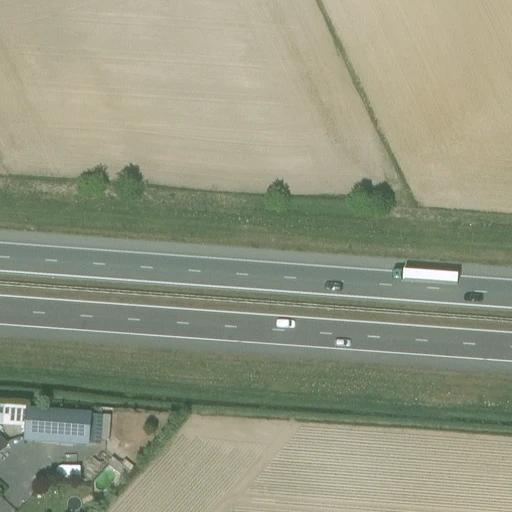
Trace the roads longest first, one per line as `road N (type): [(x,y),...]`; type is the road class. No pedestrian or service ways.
road 1 (motorway): [(511,295),(0,257)]
road 2 (motorway): [(0,311),(511,348)]
